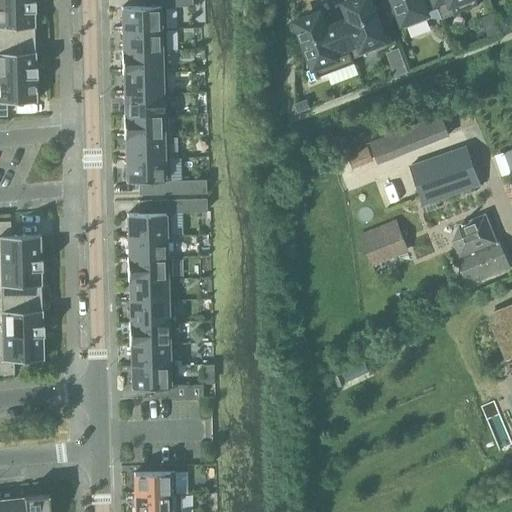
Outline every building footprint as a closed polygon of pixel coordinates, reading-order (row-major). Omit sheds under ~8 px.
[(121,7),(122,30),(165,29),(164,6),(163,0),(143,0),(144,6),(121,7)] [(338,23),(358,75),(359,75),(354,63),(353,59),(388,45),(371,0),(352,0),(344,3),(350,19),(338,23)] [(442,19),(443,19),(435,0),(394,0),(405,28),(429,19),(425,8),(436,4),(442,19)] [(435,0),(443,19),(479,5),(477,0),(435,0)] [(33,27),(34,27),(34,2),(0,2),(0,27),(33,26),(33,27)] [(317,77),(318,77),(322,88),(358,75),(338,23),(337,24),(327,28),(321,12),(302,19),(302,20),(303,72),(314,68),(317,77)] [(0,52),(35,51),(34,51),(33,27),(33,26),(0,27),(0,52)] [(165,29),(122,30),(122,50),(122,52),(165,51),(165,29)] [(122,52),(122,50),(121,50),(122,74),(123,74),(123,73),(166,72),(165,51),(122,52)] [(0,76),(36,76),(35,51),(0,52),(0,76)] [(123,73),(123,74),(124,95),(167,94),(166,72),(123,73)] [(0,116),(7,116),(6,102),(36,101),(36,76),(0,76),(0,116)] [(167,94),(124,95),(124,115),(124,117),(167,115),(167,94)] [(306,100),(295,104),(295,114),(310,109),(306,100)] [(124,117),(124,115),(123,115),(124,139),(125,139),(125,138),(163,137),(163,138),(168,138),(167,115),(124,117)] [(125,139),(125,160),(152,159),(163,159),(163,157),(163,138),(163,137),(125,138),(125,139)] [(352,170),(373,161),(368,146),(347,155),(352,170)] [(481,185),(467,146),(410,166),(424,205),(481,185)] [(155,181),(163,181),(169,181),(168,157),(163,157),(163,159),(152,159),(125,160),(126,182),(138,182),(147,181),(155,181)] [(511,161),(495,167),(502,186),(511,182),(511,161)] [(189,180),(180,181),(180,194),(189,193),(189,180)] [(197,180),(189,180),(189,193),(197,193),(197,180)] [(197,180),(197,193),(206,193),(205,180),(197,180)] [(139,195),(147,194),(147,181),(138,182),(139,195)] [(155,181),(147,181),(147,194),(155,194),(155,181)] [(155,194),(164,194),(163,181),(155,181),(155,194)] [(169,181),(163,181),(164,194),(172,194),(172,181),(169,181)] [(172,194),(180,194),(180,181),(172,181),(172,194)] [(172,200),(173,213),(181,212),(181,199),(172,200)] [(181,199),(181,212),(190,212),(189,199),(181,199)] [(189,199),(190,212),(198,212),(198,199),(189,199)] [(198,199),(198,212),(206,212),(206,199),(198,199)] [(147,213),(147,200),(139,201),(139,213),(147,213)] [(156,213),(155,200),(147,200),(147,213),(156,213)] [(164,213),(164,200),(155,200),(156,213),(164,213)] [(173,213),(172,200),(164,200),(164,213),(170,213),(173,213)] [(284,203),(285,215),(306,214),(306,202),(303,202),(284,203)] [(170,213),(164,213),(156,213),(147,213),(139,213),(127,214),(127,237),(165,236),(170,236),(170,213)] [(498,238),(495,239),(485,215),(466,223),(465,222),(462,223),(463,224),(459,226),(453,241),(458,254),(456,255),(468,286),(510,269),(498,238)] [(404,239),(396,220),(359,235),(367,254),(404,239)] [(0,260),(40,260),(40,235),(10,235),(10,221),(0,221),(0,260)] [(128,257),(166,256),(165,236),(127,237),(128,257)] [(128,281),(167,280),(171,280),(171,256),(166,256),(128,257),(127,257),(127,281),(128,281)] [(0,285),(40,284),(40,285),(41,284),(40,260),(0,260),(0,285)] [(129,300),(167,299),(167,280),(128,281),(129,300)] [(40,309),(40,285),(40,284),(0,285),(0,310),(42,309),(40,309)] [(167,299),(129,300),(130,322),(172,321),(172,299),(167,299)] [(511,305),(490,315),(508,358),(511,356),(511,305)] [(0,335),(42,334),(42,309),(0,310),(0,335)] [(173,344),(172,321),(130,322),(128,322),(129,346),(130,345),(168,344),(173,344)] [(0,374),(13,374),(13,360),(43,359),(42,334),(0,335),(0,374)] [(168,344),(130,345),(131,365),(169,364),(168,344)] [(174,364),(169,364),(131,365),(131,389),(153,388),(174,388),(174,386),(174,364)] [(174,388),(153,388),(153,398),(174,398),(200,397),(202,397),(201,385),(174,386),(174,388)] [(134,496),(175,495),(174,471),(133,472),(134,496)] [(24,497),(25,511),(49,511),(50,511),(49,511),(48,495),(48,494),(47,494),(24,497)] [(170,511),(170,495),(175,495),(134,496),(134,511),(170,511)] [(4,511),(25,511),(24,497),(24,496),(23,496),(23,498),(3,500),(4,511)]
